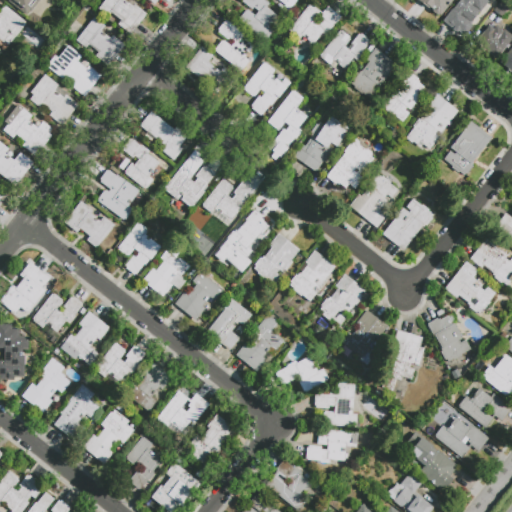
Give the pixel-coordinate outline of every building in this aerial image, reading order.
[(40,0),(27,17),(5,0),(40,0)] [(107,16),(98,9),(105,0),(124,0),(133,6),(134,5),(146,14),(130,35),(117,25),(121,20),(110,12),(107,16)] [(273,31),(264,42),(237,20),(246,10),(254,16),(258,11),(253,7),(251,10),(240,1),(240,0),(263,0),(269,4),(266,8),(277,16),(268,27),(273,31)] [(291,0),(286,8),(276,0),(291,0)] [(413,0),(452,0),(437,20),(413,1),(413,0)] [(489,0),(469,25),(463,20),(461,23),(458,20),(452,28),(442,21),(458,0),(489,0)] [(501,1),(509,7),(500,18),(493,11),(501,1)] [(288,31),(310,4),(321,13),(327,6),(340,17),(325,36),(323,34),(313,45),(300,35),(298,39),(288,31)] [(27,23),(15,38),(11,34),(3,44),(0,41),(0,11),(4,6),(27,23)] [(76,40),(94,18),(104,26),(100,31),(105,35),(106,34),(111,37),(112,35),(125,45),(108,66),(95,55),(98,52),(89,45),(86,48),(76,40)] [(251,57),(250,57),(249,58),(248,58),(247,57),(246,56),(245,58),(249,62),(241,73),(214,52),(215,51),(214,50),(221,41),(222,42),(223,41),(230,46),(233,43),(229,39),(228,41),(217,32),(219,31),(217,30),(224,21),(242,35),(241,37),(253,47),(249,52),(250,53),(251,53),(251,55),(251,56),(251,57)] [(503,29),(511,36),(511,38),(496,59),(475,43),(488,25),(493,29),(496,25),(502,30),(503,29)] [(319,56),(339,30),(351,39),(344,47),(346,48),(358,34),(359,35),(360,34),(369,41),(368,42),(370,44),(356,61),(353,59),(344,70),(333,61),(330,65),(319,56)] [(46,66),(54,56),(57,58),(67,45),(81,56),(77,61),(86,69),(88,65),(101,75),(84,96),(46,66)] [(185,68),(201,47),(213,56),(208,63),(219,71),(223,67),(233,75),(215,97),(206,90),(209,87),(185,68)] [(511,71),(500,62),(511,47),(511,71)] [(374,48),(392,62),(390,64),(398,71),(373,103),(347,83),(357,70),(360,72),(368,62),(366,59),(374,48)] [(243,88),(263,63),(264,64),(265,63),(275,71),(271,75),(280,82),(284,78),(291,83),(271,107),(270,105),(260,117),(251,109),(252,108),(250,107),(259,96),(260,97),(264,93),(260,90),(254,97),(253,96),(252,97),(243,90),(244,89),(243,88)] [(402,123),(381,106),(388,97),(389,98),(391,94),(392,95),(405,79),(403,78),(408,71),(418,79),(418,80),(419,82),(418,83),(424,88),(417,96),(421,99),(411,111),(407,108),(404,111),(409,114),(402,123)] [(33,95),(30,93),(44,74),(69,94),(67,97),(78,105),(62,126),(48,116),(51,112),(43,105),(40,109),(29,100),(33,95)] [(295,85),(302,77),(307,81),(300,90),(295,85)] [(267,123),(293,90),(303,99),(296,108),(307,117),(297,128),(301,131),(295,139),(294,139),(287,148),(288,148),(279,159),(271,152),(276,146),(272,143),(280,133),(267,123)] [(412,127),(418,119),(420,120),(429,108),(428,106),(437,95),(459,112),(441,134),(438,131),(435,135),(439,138),(429,150),(422,145),(419,149),(413,144),(412,145),(404,139),(413,128),(412,127)] [(17,105),(32,116),(28,121),(37,128),(42,122),(52,129),(49,133),(51,135),(41,149),(38,147),(32,154),(22,146),(25,142),(16,135),(13,139),(3,131),(7,125),(3,122),(17,105)] [(150,112),(173,130),(175,127),(187,137),(179,148),(182,150),(173,162),(159,151),(163,145),(154,138),(153,140),(138,128),(150,112)] [(293,157),(303,143),(305,144),(310,138),(307,136),(318,120),(324,124),(329,116),(348,129),(336,147),(330,143),(327,147),(331,149),(316,172),(293,157)] [(443,159),(449,151),(453,154),(455,152),(449,148),(470,122),(491,139),(472,162),(473,163),(472,165),(473,167),(467,174),(465,173),(464,176),(443,159)] [(122,148),(129,139),(130,140),(131,139),(141,147),(142,146),(150,152),(148,154),(159,163),(149,176),(153,180),(147,189),(132,177),(131,179),(124,174),(125,173),(124,172),(131,163),(134,165),(138,160),(134,157),(132,159),(122,151),(123,149),(122,148)] [(326,177),(344,153),(343,152),(349,144),(350,145),(355,140),(373,154),(370,157),(373,159),(359,176),(363,179),(355,189),(348,185),(343,191),(326,177)] [(33,163),(17,183),(12,179),(10,181),(0,173),(0,141),(9,149),(5,153),(14,160),(20,152),(33,163)] [(164,188),(184,163),(185,164),(185,163),(194,170),(194,171),(195,172),(189,179),(193,182),(196,178),(194,177),(202,166),(204,168),(205,166),(215,174),(214,175),(216,177),(191,210),(179,201),(182,197),(181,196),(177,201),(164,190),(165,189),(164,188)] [(112,196),(116,191),(112,188),(110,190),(99,182),(100,181),(99,180),(107,169),(115,176),(116,175),(127,183),(125,187),(136,196),(128,206),(135,212),(125,223),(97,201),(98,200),(97,199),(104,190),(105,191),(105,190),(112,196)] [(348,207),(358,195),(360,196),(366,188),(364,187),(375,173),(381,177),(382,176),(391,183),(389,184),(397,190),(391,199),(387,196),(384,199),(387,201),(379,210),(386,216),(376,229),(348,207)] [(201,206),(221,180),(222,181),(223,180),(232,187),(231,188),(232,189),(227,196),(231,199),(234,195),(232,194),(245,178),(256,176),(262,181),(230,222),(215,211),(212,215),(202,207),(202,206),(201,206)] [(382,235),(403,208),(404,209),(412,199),(420,206),(422,205),(429,211),(428,212),(432,215),(430,218),(432,219),(424,229),(422,228),(403,251),(382,235)] [(86,241),(89,237),(79,229),(76,233),(63,223),(80,201),(93,211),(90,214),(99,221),(103,217),(115,226),(96,249),(86,241)] [(244,221),(254,209),(264,218),(263,219),(265,220),(264,222),(269,226),(242,258),(225,243),(227,241),(225,240),(232,231),(234,233),(236,230),(237,231),(245,222),(244,221)] [(505,214),(511,219),(511,240),(501,232),(494,227),(505,214)] [(124,266),(132,256),(134,257),(138,253),(134,250),(128,258),(117,250),(118,249),(117,248),(138,222),(149,230),(145,235),(161,247),(150,262),(148,261),(145,266),(144,265),(136,275),(124,266)] [(268,246),(278,234),(299,250),(291,261),(293,263),(286,272),(284,270),(282,272),(279,270),(277,274),(281,277),(273,286),(257,273),(263,266),(259,263),(271,248),(268,246)] [(511,278),(506,286),(502,283),(500,284),(493,278),(494,276),(492,274),(493,274),(483,266),(481,269),(469,260),(485,239),(507,256),(505,259),(508,262),(511,258),(511,278)] [(190,267),(183,277),(187,280),(178,291),(173,286),(164,298),(142,281),(152,268),(155,271),(163,261),(160,258),(167,249),(190,267)] [(304,263),(314,251),(335,267),(317,289),(315,287),(312,290),(316,294),(310,302),(301,296),(300,297),(292,290),(293,289),(289,286),(291,283),(289,282),(296,274),(297,276),(299,273),(300,274),(307,265),(304,263)] [(0,301),(12,285),(16,287),(22,279),(19,276),(30,262),(51,278),(43,289),(45,290),(23,319),(0,301)] [(456,298),(444,289),(466,262),(477,271),(472,277),(482,285),(479,288),(483,291),(486,287),(494,294),(479,314),(476,311),(475,313),(468,307),(469,306),(467,304),(468,303),(458,295),(456,298)] [(174,304),(184,291),(189,294),(196,285),(191,282),(199,272),(223,290),(214,301),(210,298),(202,307),(205,309),(195,321),(174,304)] [(319,306),(325,298),(327,300),(329,297),(327,296),(344,274),(366,292),(349,313),(345,310),(341,315),(345,318),(341,323),(334,317),(331,320),(330,318),(328,321),(321,315),(323,313),(319,310),(321,307),(319,306)] [(29,322),(51,294),(52,295),(53,294),(62,301),(62,302),(63,302),(57,309),(61,312),(66,307),(64,306),(71,297),(72,298),(73,297),(83,304),(68,324),(65,322),(56,334),(45,325),(41,331),(29,322)] [(223,310),(221,308),(230,298),(252,315),(243,326),(239,322),(231,332),(239,338),(229,350),(206,332),(223,310)] [(340,343),(348,332),(351,335),(359,326),(355,323),(366,310),(379,321),(378,323),(391,332),(381,345),(377,341),(371,349),(375,352),(364,366),(356,359),(358,357),(340,343)] [(60,347),(71,333),(75,336),(81,328),(77,325),(87,312),(109,328),(99,341),(96,339),(89,347),(93,350),(84,361),(78,356),(75,359),(60,347)] [(464,341),(469,349),(460,355),(461,356),(453,360),(452,359),(447,362),(439,348),(441,347),(434,336),(433,337),(426,325),(436,318),(437,320),(439,318),(440,320),(451,313),(455,320),(450,323),(451,324),(453,324),(461,337),(458,339),(460,343),(464,341)] [(235,356),(246,342),(251,346),(259,336),(253,332),(267,315),(278,324),(272,332),(284,341),(276,351),(271,347),(263,358),(268,361),(258,374),(235,356)] [(28,337),(28,351),(22,351),(22,356),(25,356),(25,378),(14,378),(14,381),(0,381),(0,362),(4,362),(4,349),(0,349),(0,325),(12,325),(12,330),(20,330),(20,337),(28,337)] [(397,330),(422,338),(420,347),(424,348),(419,366),(411,363),(409,368),(414,370),(411,379),(402,377),(401,380),(396,379),(393,391),(382,388),(382,385),(381,385),(384,373),(386,374),(391,357),(392,357),(394,349),(392,348),(397,330)] [(105,381),(94,373),(115,345),(126,354),(120,362),(126,366),(129,362),(126,360),(134,349),(136,351),(137,350),(147,357),(125,386),(122,383),(120,386),(108,377),(105,381)] [(274,374),(287,367),(286,365),(296,361),(297,363),(310,356),(317,371),(322,368),(329,381),(305,393),(305,392),(303,393),(298,382),(301,380),(298,375),(293,377),(295,379),(280,386),(274,374)] [(52,358),(64,368),(60,372),(64,375),(63,377),(70,382),(61,393),(56,389),(48,398),(52,401),(42,413),(21,396),(32,384),(36,387),(44,377),(39,374),(52,358)] [(481,377),(489,366),(494,370),(502,359),(511,367),(511,391),(507,398),(481,377)] [(173,380),(163,393),(160,390),(153,400),(158,403),(149,414),(125,396),(133,386),(138,389),(145,379),(141,376),(152,363),(173,380)] [(337,380),(354,381),(352,414),(357,414),(356,428),(319,425),(320,411),(333,412),(333,409),(315,407),(316,405),(313,405),(314,393),(329,394),(329,393),(336,394),(337,380)] [(81,386),(93,395),(89,401),(98,408),(90,418),(86,415),(69,437),(53,426),(62,415),(60,413),(81,386)] [(511,409),(501,422),(494,417),(485,429),(457,408),(465,397),(470,400),(478,389),(490,398),(493,395),(511,409)] [(208,404),(193,423),(189,420),(177,436),(155,419),(177,391),(190,401),(195,394),(208,404)] [(114,411),(127,421),(125,424),(132,430),(122,444),(117,440),(109,449),(113,452),(103,464),(83,448),(92,436),(96,438),(104,428),(100,425),(110,413),(111,414),(114,411)] [(201,438),(209,429),(207,427),(216,415),(237,431),(205,471),(189,458),(195,450),(189,445),(197,435),(201,438)] [(488,438),(478,451),(471,446),(462,458),(434,437),(442,426),(446,430),(455,419),(457,421),(460,417),(488,438)] [(404,439),(411,429),(434,448),(434,449),(454,465),(449,471),(452,473),(441,487),(418,469),(422,464),(417,461),(404,452),(410,444),(404,439)] [(317,445),(318,430),(358,432),(357,448),(345,447),(344,462),(329,461),(329,465),(319,464),(319,462),(306,461),(306,448),(308,448),(308,446),(321,447),(321,450),(326,450),(327,446),(317,445)] [(141,437),(152,445),(148,450),(161,460),(152,471),(155,474),(149,481),(148,480),(139,491),(128,483),(137,471),(139,473),(142,468),(137,463),(134,466),(124,459),(141,437)] [(307,502),(298,511),(296,511),(264,485),(284,460),(294,469),(295,467),(303,474),(301,475),(318,489),(311,497),(305,493),(301,497),(307,502)] [(171,511),(169,511),(151,497),(160,485),(162,486),(171,475),(167,472),(174,463),(196,481),(189,491),(185,488),(177,498),(181,500),(171,511)] [(30,476),(39,483),(28,497),(29,497),(25,502),(28,504),(21,511),(12,511),(1,503),(0,504),(0,481),(8,472),(19,481),(12,489),(17,492),(20,488),(18,486),(26,476),(28,478),(30,476)] [(409,473),(422,483),(415,492),(421,496),(420,498),(434,508),(430,511),(406,511),(393,501),(394,501),(386,495),(386,494),(388,492),(389,491),(390,490),(392,489),(394,487),(395,486),(395,485),(396,483),(395,483),(399,485),(409,473)] [(28,511),(44,492),(53,500),(43,511),(50,511),(49,511),(57,501),(59,502),(60,501),(70,509),(67,511),(28,511)] [(242,511),(248,505),(256,511),(262,511),(261,511),(260,511),(257,511),(248,504),(258,493),(276,508),(276,509),(279,511),(242,511)]
